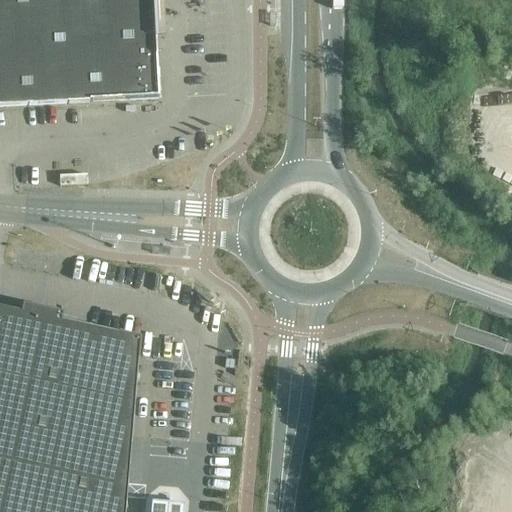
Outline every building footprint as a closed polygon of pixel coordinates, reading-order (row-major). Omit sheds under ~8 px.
[(152,0),(0,0),(0,108),(158,100),(152,0)] [(0,511),(125,511),(138,361),(140,339),(118,334),(118,335),(61,322),(63,315),(22,306),(21,314),(0,309),(0,511)] [(511,511),(511,436),(501,434),(482,511),(511,511)] [(171,501),(172,486),(154,485),(153,500),(171,501)] [(184,511),(185,504),(151,502),(151,511),(184,511)]
